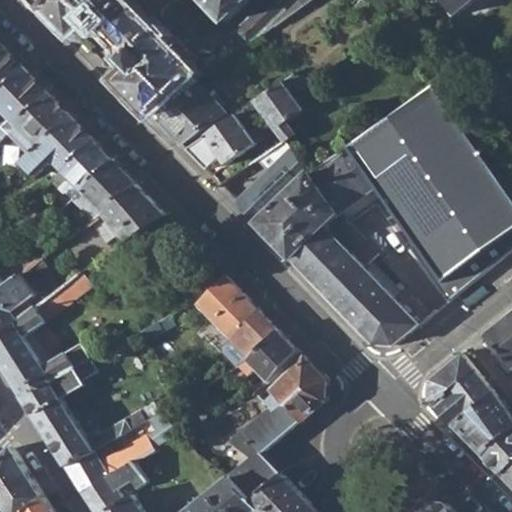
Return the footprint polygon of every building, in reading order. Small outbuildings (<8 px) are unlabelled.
[(124,84),(153,115),(194,78),(195,76),(120,0),(45,0),(44,2),(75,34),(88,21),(99,32),(106,26),(133,53),(127,60),(137,71),(124,84)] [(207,0),(229,22),(251,0),(207,0)] [(269,0),(236,34),(248,46),(311,0),(269,0)] [(443,0),(456,15),(475,0),(443,0)] [(407,7),(388,22),(402,38),(421,23),(407,7)] [(0,91),(24,68),(1,45),(0,46),(0,91)] [(49,94),(24,68),(0,91),(0,108),(11,119),(0,130),(6,136),(49,94)] [(297,73),(237,115),(245,127),(265,113),(277,131),(306,110),(294,93),(320,81),(297,73)] [(194,78),(153,115),(183,143),(228,114),(194,78)] [(293,149),(239,202),(378,345),(398,345),(422,325),(326,227),(339,216),(380,185),(426,250),(418,256),(451,301),(511,252),(511,179),(437,83),(312,173),(293,149)] [(72,117),(49,94),(6,136),(28,160),(72,117)] [(188,150),(208,170),(222,156),(228,165),(258,144),(258,141),(263,138),(255,128),(249,132),(245,127),(237,115),(188,150)] [(95,142),(72,117),(28,160),(23,164),(35,177),(53,161),(64,172),(95,142)] [(114,160),(95,142),(64,172),(54,181),(62,189),(72,179),(84,190),(114,160)] [(138,185),(114,160),(84,190),(103,212),(138,185)] [(74,199),(84,190),(72,179),(62,189),(65,193),(67,191),(74,199)] [(169,217),(138,185),(103,212),(128,244),(169,217)] [(94,220),(103,212),(84,190),(74,199),(84,210),(85,209),(94,220)] [(55,218),(43,229),(58,245),(70,233),(55,218)] [(0,241),(0,263),(9,258),(0,241)] [(42,247),(34,254),(40,261),(48,254),(42,247)] [(17,279),(22,275),(40,261),(34,254),(11,272),(17,279)] [(98,263),(83,272),(91,282),(105,273),(98,263)] [(215,263),(192,285),(203,296),(226,275),(215,263)] [(0,357),(24,397),(92,360),(83,345),(45,366),(29,340),(94,286),(91,282),(83,272),(77,276),(35,310),(0,339),(0,357)] [(0,291),(0,339),(35,310),(28,300),(36,294),(22,275),(17,279),(6,287),(0,291)] [(280,331),(226,275),(203,296),(201,300),(196,302),(250,358),(280,331)] [(511,315),(487,336),(511,366),(511,315)] [(158,324),(145,331),(150,340),(163,333),(158,324)] [(300,351),(280,331),(250,358),(241,364),(249,374),(256,367),(270,380),(300,351)] [(495,394),(464,355),(434,380),(432,401),(456,426),(495,394)] [(24,397),(67,466),(96,450),(97,448),(112,440),(131,429),(126,419),(90,439),(61,393),(98,372),(92,360),(24,397)] [(329,380),(309,360),(272,396),(276,400),(280,396),(292,409),(280,420),(272,412),(241,438),(249,448),(229,463),(239,474),(232,478),(253,501),(284,476),(264,455),(328,402),(329,380)] [(511,416),(495,394),(456,426),(484,455),(511,432),(511,416)] [(140,411),(132,416),(137,425),(146,420),(140,411)] [(132,416),(126,419),(131,429),(137,425),(132,416)] [(511,432),(484,455),(502,473),(511,465),(511,432)] [(67,466),(84,492),(136,461),(156,449),(147,435),(122,450),(123,452),(104,463),(100,458),(109,452),(108,450),(116,446),(112,440),(97,448),(96,450),(67,466)] [(119,444),(116,446),(108,450),(109,452),(100,458),(104,463),(123,452),(122,450),(119,444)] [(0,497),(11,511),(31,511),(47,500),(15,449),(0,462),(0,497)] [(84,492),(96,511),(111,511),(128,502),(120,490),(134,481),(139,489),(150,482),(136,461),(84,492)] [(511,465),(502,473),(511,483),(511,465)] [(305,511),(313,505),(284,476),(253,501),(261,509),(263,511),(305,511)] [(257,511),(261,509),(253,501),(232,478),(190,511),(257,511)] [(146,511),(136,496),(128,502),(111,511),(146,511)] [(54,511),(47,500),(31,511),(54,511)] [(428,503),(417,511),(457,511),(450,504),(428,503)]
